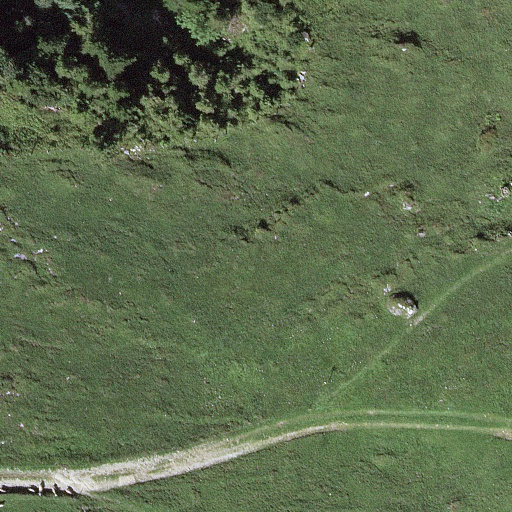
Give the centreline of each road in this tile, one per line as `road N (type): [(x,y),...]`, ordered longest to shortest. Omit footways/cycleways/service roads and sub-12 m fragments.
road 1 (track): [(311,421),(167,465),(85,480),(0,481)]
road 2 (track): [(511,434),(460,423),(311,421)]
